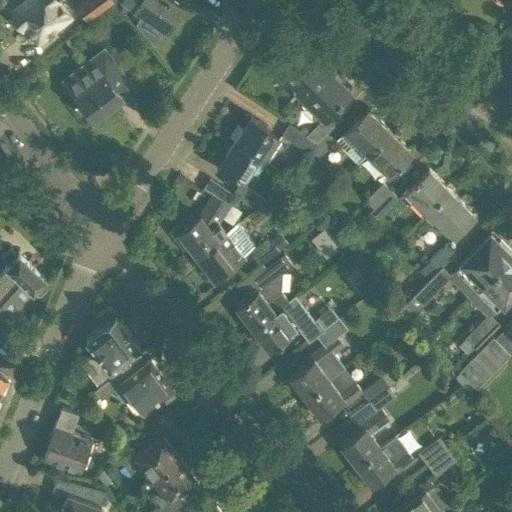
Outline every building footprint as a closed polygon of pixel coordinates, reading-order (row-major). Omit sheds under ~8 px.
[(37,40),(70,15),(57,0),(24,0),(10,11),(23,27),(25,25),(37,40)] [(82,0),(75,5),(83,16),(87,21),(114,1),(113,0),(82,0)] [(123,0),(133,7),(166,29),(182,6),(173,0),(123,0)] [(123,16),(114,4),(104,11),(113,23),(123,16)] [(303,45),(278,71),(301,94),(327,68),(303,45)] [(92,118),(132,88),(134,86),(104,48),(62,79),(65,83),(62,86),(72,99),(76,97),(92,118)] [(327,68),(301,94),(324,117),(305,134),(316,141),(326,131),(341,116),(333,107),(350,90),(327,68)] [(336,140),(357,162),(357,163),(368,153),(367,152),(389,129),(367,107),(341,135),(336,140)] [(250,114),(233,140),(256,155),(266,162),(280,140),(263,129),(266,125),(250,114)] [(305,134),(288,123),(281,134),(306,151),(309,148),(316,141),(305,134)] [(389,129),(367,152),(368,153),(389,174),(411,151),(389,129)] [(326,131),(316,141),(309,148),(318,157),(335,139),(326,131)] [(233,140),(216,166),(232,177),(235,172),(243,177),(256,155),(233,140)] [(452,191),(428,167),(406,189),(430,213),(452,191)] [(372,207),(390,189),(382,181),(364,199),(372,207)] [(273,203),(249,187),(240,182),(232,193),(266,215),(273,203)] [(200,213),(185,225),(181,220),(168,230),(183,249),(188,245),(196,254),(226,231),(218,221),(229,203),(227,202),(232,193),(218,184),(213,193),(200,213)] [(390,189),(372,207),(367,212),(376,221),(399,198),(390,189)] [(452,191),(430,213),(449,233),(449,236),(452,239),(476,215),(452,191)] [(237,222),(226,231),(196,254),(214,278),(217,275),(220,279),(235,267),(232,264),(236,261),(236,260),(244,254),(243,253),(254,245),(237,222)] [(325,224),(311,232),(322,253),(336,245),(325,224)] [(280,232),(271,239),(279,249),(288,242),(280,232)] [(475,290),(511,252),(511,251),(500,240),(498,242),(489,234),(454,269),(475,290)] [(262,263),(279,250),(271,239),(253,253),(262,263)] [(455,251),(447,244),(446,242),(428,260),(437,269),(455,251)] [(0,303),(10,313),(33,289),(37,293),(40,293),(46,286),(46,283),(42,279),(45,275),(18,250),(16,253),(10,247),(0,257),(6,263),(0,269),(0,303)] [(236,283),(246,296),(234,305),(252,327),(288,300),(281,290),(282,272),(292,264),(283,252),(265,267),(262,263),(236,283)] [(511,252),(475,290),(495,310),(511,293),(511,252)] [(413,295),(422,304),(449,276),(441,267),(442,266),(441,265),(411,296),(412,296),(413,295)] [(294,295),(288,300),(252,327),(269,350),(291,332),(290,331),(304,320),(295,309),(301,305),(294,295)] [(97,386),(114,373),(109,366),(118,359),(121,363),(129,356),(126,353),(139,343),(116,313),(115,313),(110,307),(107,307),(98,314),(98,317),(102,323),(85,336),(98,352),(81,365),(97,386)] [(332,320),(324,327),(332,337),(326,342),(306,357),(308,361),(289,375),(304,396),(344,366),(334,352),(343,345),(336,336),(349,325),(341,314),(332,320)] [(497,323),(488,315),(467,337),(475,345),(474,346),(475,347),(499,323),(498,322),(497,323)] [(511,318),(502,329),(503,329),(495,337),(493,335),(459,369),(476,385),(477,386),(478,387),(479,387),(480,387),(481,387),(482,386),(483,385),(505,364),(505,363),(506,362),(506,361),(506,360),(506,359),(505,358),(505,357),(509,353),(511,350),(511,318)] [(123,366),(114,373),(97,386),(93,389),(100,398),(112,387),(122,400),(130,394),(143,411),(174,387),(150,357),(142,363),(136,355),(123,365),(123,366)] [(344,366),(304,396),(320,417),(339,402),(342,405),(360,390),(362,389),(344,366)] [(381,375),(362,389),(360,390),(369,401),(390,386),(403,376),(396,366),(382,375),(381,375)] [(454,392),(460,400),(468,393),(462,385),(454,392)] [(369,401),(376,411),(357,425),(359,429),(340,443),(355,464),(380,446),(369,431),(388,417),(380,406),(396,394),(390,386),(369,401)] [(80,469),(91,438),(71,431),(78,412),(61,406),(54,424),(43,455),(80,469)] [(169,415),(134,437),(141,450),(133,455),(151,477),(180,454),(167,437),(178,428),(169,415)] [(118,447),(134,437),(127,426),(112,435),(118,447)] [(447,447),(439,436),(417,452),(426,464),(447,447)] [(390,460),(380,446),(355,464),(371,485),(390,470),(393,474),(413,459),(405,448),(390,460)] [(447,447),(426,464),(435,475),(456,459),(447,447)] [(501,447),(493,453),(499,461),(507,454),(501,447)] [(180,454),(151,477),(160,490),(153,495),(160,505),(157,507),(156,505),(146,511),(175,511),(186,504),(177,493),(198,477),(180,454)] [(116,476),(108,465),(99,471),(107,483),(116,476)] [(58,511),(97,511),(100,504),(92,501),(96,487),(61,478),(55,477),(51,491),(64,496),(58,511)] [(433,511),(441,507),(446,503),(428,479),(408,494),(411,497),(391,511),(433,511)] [(199,511),(192,511),(186,504),(175,511),(224,511),(215,500),(199,511)]
